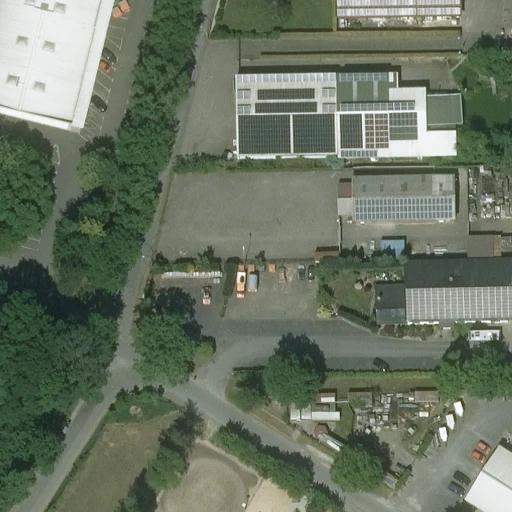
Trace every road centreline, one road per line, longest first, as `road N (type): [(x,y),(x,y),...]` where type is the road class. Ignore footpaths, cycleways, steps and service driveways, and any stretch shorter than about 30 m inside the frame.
road 1 (residential): [(196,0),(104,341)]
road 2 (residential): [(128,356),(368,511)]
road 3 (unclassified): [(128,356),(28,511)]
road 4 (residential): [(0,274),(104,341)]
